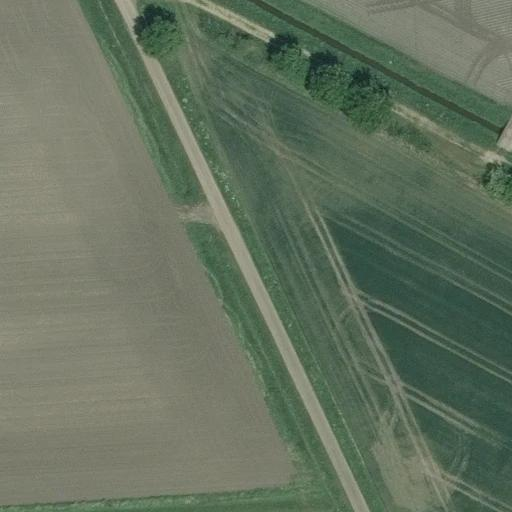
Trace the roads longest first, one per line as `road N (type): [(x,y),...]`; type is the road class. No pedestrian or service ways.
road 1 (residential): [(360,511),(116,0)]
road 2 (track): [(511,176),(182,0)]
